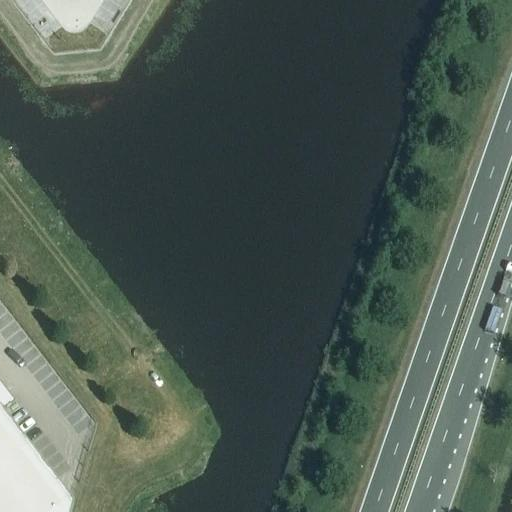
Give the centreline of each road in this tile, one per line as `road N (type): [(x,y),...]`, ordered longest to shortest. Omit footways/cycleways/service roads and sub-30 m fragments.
road 1 (trunk): [(511,123),(377,511)]
road 2 (trunk): [(420,511),(511,243)]
